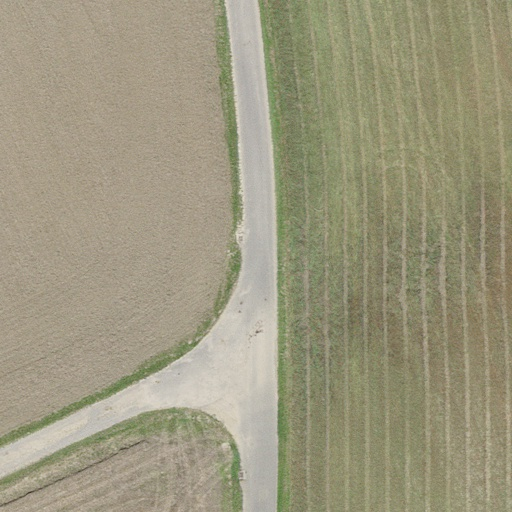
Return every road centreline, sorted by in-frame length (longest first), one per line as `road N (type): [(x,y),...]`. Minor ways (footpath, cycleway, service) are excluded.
road 1 (residential): [(265,511),(270,358),(241,0)]
road 2 (track): [(270,358),(0,484)]
